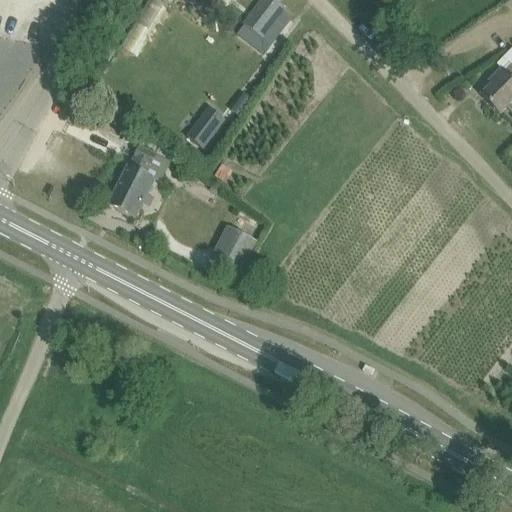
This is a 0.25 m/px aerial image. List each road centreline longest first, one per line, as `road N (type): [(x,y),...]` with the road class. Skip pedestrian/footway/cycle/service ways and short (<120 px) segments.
road 1 (primary): [(511,489),(80,260)]
road 2 (unclassified): [(511,201),(318,0)]
road 3 (unclassified): [(0,449),(80,260)]
road 4 (unclassified): [(0,161),(108,0)]
